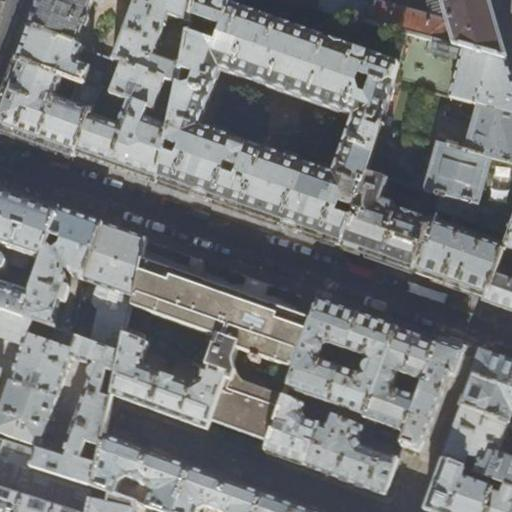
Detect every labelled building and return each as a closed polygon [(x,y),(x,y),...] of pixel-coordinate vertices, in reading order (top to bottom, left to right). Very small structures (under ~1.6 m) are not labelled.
[(192,19),(195,8),(173,0),(39,0),(29,29),(78,47),(94,3),(99,5),(103,2),(104,0),(124,0),(135,4),(114,61),(125,65),(179,85),(182,69),(155,58),(170,17),(191,25),(192,19)] [(192,19),(216,27),(211,43),(189,36),(182,69),(179,85),(172,119),(159,182),(288,228),(377,259),(415,273),(442,196),(425,192),(423,199),(428,208),(423,221),(397,212),(394,205),(385,202),(382,204),(390,183),(366,176),(380,128),(393,82),(398,65),(298,30),(301,22),(280,14),(277,22),(215,0),(194,0),(195,8),(192,19)] [(173,0),(195,8),(194,0),(173,0)] [(441,0),(447,19),(379,1),(373,4),(358,0),(320,0),(318,10),(463,50),(508,62),(489,0),(441,0)] [(85,50),(78,47),(29,29),(24,45),(17,63),(64,80),(73,83),(100,93),(105,95),(107,89),(100,87),(104,75),(82,66),(80,61),(85,50)] [(511,77),(508,62),(463,50),(450,99),(478,106),(511,115),(511,77)] [(58,99),(64,80),(17,63),(5,96),(0,109),(0,125),(3,132),(34,144),(76,159),(91,117),(100,93),(73,83),(72,88),(78,90),(73,105),(58,99)] [(172,119),(179,85),(125,65),(113,97),(121,100),(172,119)] [(406,135),(419,90),(393,82),(380,128),(406,135)] [(77,159),(95,160),(109,165),(159,182),(172,119),(121,100),(119,106),(126,109),(121,124),(114,121),(112,125),(91,117),(76,159),(77,159)] [(511,115),(478,106),(465,152),(511,165),(511,115)] [(511,165),(465,152),(438,144),(425,192),(442,196),(511,214),(511,165)] [(52,238),(61,211),(20,197),(0,189),(0,309),(24,318),(32,294),(0,282),(0,273),(6,276),(11,260),(22,264),(27,265),(30,262),(31,258),(43,262),(49,245),(52,238)] [(510,238),(511,231),(511,214),(442,196),(415,273),(452,286),(487,298),(488,299),(500,266),(502,259),(506,247),(460,231),(464,222),(510,238)] [(94,223),(61,211),(52,238),(64,242),(62,247),(55,252),(49,245),(43,262),(32,294),(24,318),(34,322),(54,329),(58,331),(58,328),(57,325),(56,323),(55,322),(66,290),(76,278),(85,281),(103,226),(94,223)] [(121,232),(103,226),(85,281),(100,287),(94,303),(98,310),(100,311),(93,343),(122,354),(125,337),(127,329),(132,307),(142,260),(146,241),(121,232)] [(511,231),(510,238),(506,247),(502,259),(511,262),(511,231)] [(166,269),(142,260),(132,307),(219,338),(207,370),(227,378),(211,421),(240,432),(270,443),(274,433),(277,424),(286,399),(248,385),(241,381),(238,376),(236,371),(235,360),(236,351),(295,371),(312,321),(298,316),(166,269)] [(511,270),(500,266),(488,299),(487,304),(511,312),(511,270)] [(319,302),(312,321),(295,371),(289,390),(328,404),(340,369),(322,363),(318,356),(322,354),(323,352),(322,348),(328,345),(330,345),(329,350),(338,354),(340,349),(347,351),(359,316),(331,306),(319,302)] [(24,448),(0,439),(0,458),(92,489),(97,468),(81,462),(87,446),(101,451),(104,436),(112,399),(102,395),(108,370),(117,374),(122,354),(93,343),(75,337),(66,333),(58,331),(54,329),(50,343),(30,335),(34,322),(24,318),(0,309),(0,338),(24,348),(0,416),(0,433),(25,443),(24,448)] [(372,321),(359,316),(347,351),(353,354),(351,359),(360,362),(362,357),(365,358),(367,364),(365,365),(364,368),(363,370),(365,374),(359,376),(340,369),(328,404),(367,418),(397,330),(372,321)] [(67,328),(66,333),(75,337),(76,332),(67,328)] [(148,338),(127,329),(125,337),(145,345),(148,338)] [(413,335),(397,330),(367,418),(363,430),(324,415),(306,468),(387,498),(400,459),(397,458),(397,459),(368,449),(376,423),(403,433),(399,444),(403,445),(419,399),(395,391),(398,383),(408,386),(411,378),(424,383),(438,344),(413,335)] [(145,345),(125,337),(122,354),(117,374),(115,382),(114,388),(112,396),(156,413),(208,432),(211,421),(227,378),(207,370),(204,369),(199,383),(193,387),(144,369),(144,361),(148,347),(145,345)] [(450,348),(438,344),(424,383),(419,399),(403,445),(402,447),(411,450),(420,454),(426,444),(451,376),(456,377),(465,353),(450,348)] [(511,365),(483,355),(463,410),(509,427),(511,417),(511,365)] [(277,424),(284,426),(281,435),(274,433),(270,443),(267,454),(285,461),(306,468),(324,415),(286,399),(277,424)] [(511,458),(498,453),(509,427),(463,410),(443,462),(467,471),(471,460),(481,464),(476,475),(498,483),(511,488),(511,458)] [(104,436),(101,451),(97,468),(92,489),(116,497),(121,484),(129,480),(149,488),(151,497),(147,508),(156,511),(177,511),(192,469),(147,452),(104,436)] [(87,511),(92,489),(0,458),(0,511),(87,511)] [(487,511),(498,483),(476,475),(467,471),(443,462),(434,487),(425,511),(426,511),(487,511)] [(230,483),(192,469),(177,511),(200,511),(207,509),(216,511),(258,511),(265,495),(230,483)] [(511,511),(511,488),(498,483),(487,511),(511,511)] [(116,497),(92,489),(87,511),(135,511),(137,505),(116,497)] [(310,511),(298,507),(265,495),(258,511),(310,511)]
